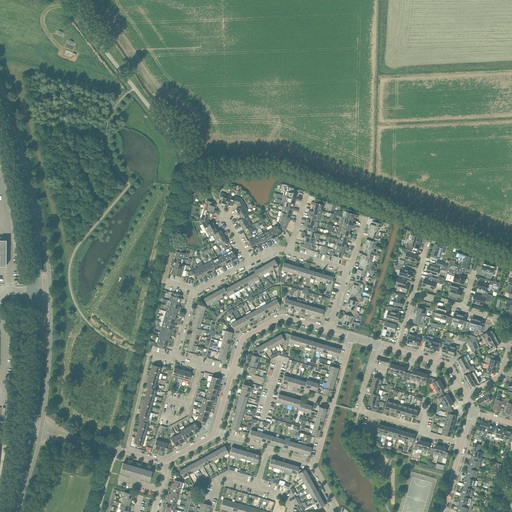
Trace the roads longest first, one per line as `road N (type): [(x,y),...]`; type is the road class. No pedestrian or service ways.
road 1 (unclassified): [(116,449),(185,162),(181,146),(81,21),(77,0)]
road 2 (residential): [(249,262),(190,298),(176,348),(179,358),(199,364)]
road 3 (secondary): [(38,231),(0,86)]
road 4 (secondary): [(40,291),(31,429)]
road 5 (secondary): [(41,427),(50,291)]
road 6 (residential): [(329,330),(276,319),(241,339),(231,373)]
